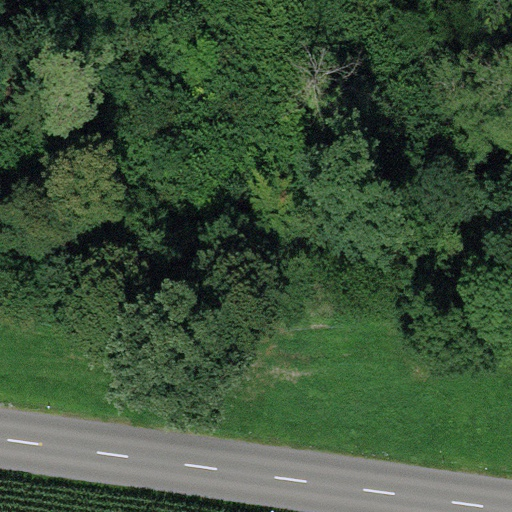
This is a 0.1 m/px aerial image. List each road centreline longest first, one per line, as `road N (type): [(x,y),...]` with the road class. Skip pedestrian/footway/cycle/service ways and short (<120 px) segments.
road 1 (tertiary): [(511,509),(0,438)]
road 2 (track): [(0,170),(23,0)]
